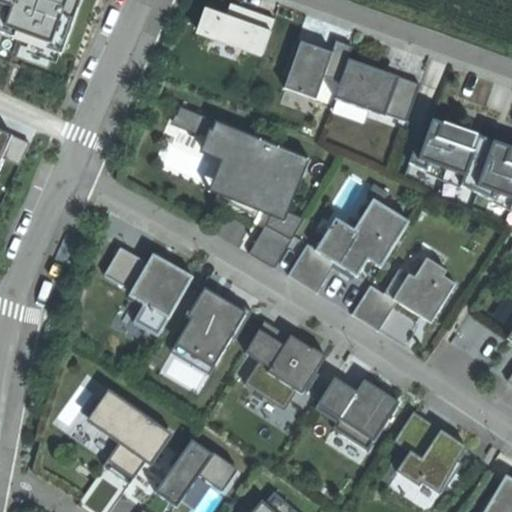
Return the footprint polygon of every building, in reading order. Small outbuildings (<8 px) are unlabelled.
[(0,0),(0,28),(63,50),(81,0),(0,0)] [(232,18),(271,32),(275,20),(236,7),(232,18)] [(198,31),(263,54),(271,32),(232,18),(228,17),(206,9),(198,31)] [(30,41),(27,50),(56,60),(59,51),(30,41)] [(322,50),(297,41),(285,75),(290,76),(285,89),(317,100),(325,77),(331,58),(325,56),(321,54),(322,50)] [(337,42),(331,58),(325,77),(341,82),(349,60),(353,48),(337,42)] [(383,72),(349,60),(341,82),(335,100),(386,117),(387,115),(397,85),(395,84),(387,81),(380,79),(383,72)] [(398,77),(395,84),(397,85),(387,115),(407,122),(420,85),(398,77)] [(209,138),(216,121),(180,107),(180,108),(195,115),(189,130),(209,138)] [(302,182),(310,160),(247,134),(247,132),(217,119),(216,121),(209,138),(204,152),(238,166),(232,182),(235,183),(227,202),(256,218),(262,204),(268,206),(273,208),(282,211),(282,210),(294,179),(302,182)] [(443,124),(427,119),(413,157),(425,166),(435,139),(438,139),(443,124)] [(0,157),(1,156),(11,134),(0,129),(0,157)] [(29,142),(11,134),(1,156),(19,165),(29,142)] [(460,147),(438,139),(435,139),(425,166),(420,183),(511,218),(511,165),(507,164),(511,148),(479,137),(473,152),(460,147)] [(381,268),(410,222),(379,203),(359,234),(336,219),(316,251),(336,264),(348,271),(358,277),(368,261),(381,268)] [(305,219),(282,210),(282,211),(273,208),(267,224),(249,254),(275,269),(305,219)] [(317,294),(336,264),(316,251),(307,246),(288,276),(317,294)] [(105,276),(147,300),(163,273),(156,269),(121,249),(105,276)] [(433,321),(456,285),(443,277),(447,272),(427,259),(415,279),(413,278),(398,303),(419,316),(421,313),(426,317),(433,321)] [(172,315),(193,277),(168,263),(163,273),(147,300),(172,315)] [(379,332),(398,303),(413,278),(400,270),(384,295),(371,287),(352,315),(379,332)] [(212,299),(203,293),(188,317),(192,319),(179,340),(196,350),(194,353),(216,366),(232,339),(235,341),(253,312),(226,296),(218,308),(214,306),(210,303),(212,299)] [(159,338),(172,315),(147,300),(134,323),(159,338)] [(265,322),(246,353),(260,362),(245,385),(246,386),(247,385),(284,408),(297,387),(307,393),(318,375),(306,368),(311,361),(315,354),(302,346),(303,344),(291,337),(290,338),(265,322)] [(335,378),(315,410),(337,424),(333,430),(368,452),(400,403),(369,384),(365,389),(361,395),(335,378)] [(153,453),(168,432),(117,396),(95,427),(119,444),(113,453),(139,472),(153,453)] [(442,431),(414,413),(395,442),(411,452),(397,473),(419,488),(423,482),(442,494),(462,465),(458,462),(467,448),(452,439),(450,442),(444,438),(439,435),(442,431)] [(192,441),(156,493),(169,502),(173,496),(177,499),(182,502),(200,477),(208,483),(224,461),(206,448),(204,449),(192,441)] [(129,485),(104,468),(78,506),(86,511),(109,511),(121,496),(129,485)] [(511,511),(511,479),(506,476),(493,498),(490,496),(480,511),(511,511)] [(296,511),(275,493),(257,511),(296,511)]
